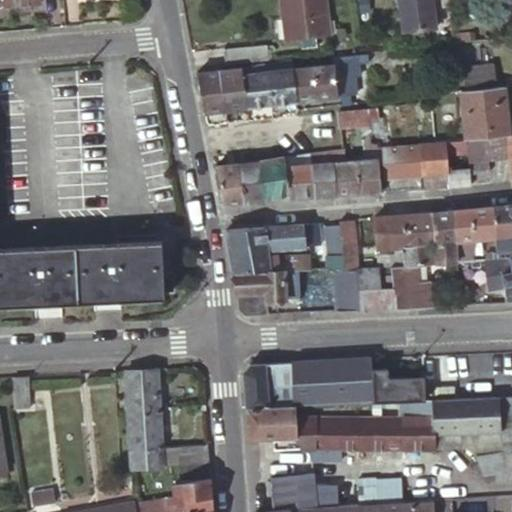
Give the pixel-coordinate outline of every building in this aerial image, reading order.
[(321,0),(279,0),(284,41),(297,39),(298,48),(314,47),(313,37),(326,36),(321,0)] [(397,0),(400,32),(431,30),(429,0),(397,0)] [(264,45),(219,49),(221,65),(265,60),(264,45)] [(292,70),(296,102),(312,100),(355,96),(353,77),(359,77),(358,61),(353,61),(352,56),(332,58),(333,66),(292,70)] [(291,61),(277,63),(278,67),(277,67),(277,72),(281,71),(283,87),(269,89),(271,105),(289,103),(295,102),(296,102),(292,70),(291,61)] [(278,67),(277,63),(264,65),(241,68),(246,108),(249,108),(267,106),(271,105),(269,89),(283,87),(281,71),(277,72),(277,67),(278,67)] [(495,67),(465,70),(467,89),(497,86),(495,67)] [(246,108),(241,68),(219,71),(224,111),(244,109),(246,108)] [(195,73),(203,114),(224,111),(219,71),(195,73)] [(504,87),(460,92),(465,140),(504,137),(508,136),(504,87)] [(394,107),(366,110),(367,119),(395,116),(394,107)] [(338,128),(339,128),(367,125),(367,119),(366,110),(337,113),(338,128)] [(396,147),(396,135),(368,137),(370,159),(376,159),(382,158),(382,149),(396,147)] [(507,158),(504,137),(465,141),(466,153),(467,169),(467,174),(488,172),(486,160),(507,158)] [(419,175),(418,145),(417,145),(417,139),(409,140),(410,146),(396,147),(382,149),(382,158),(384,192),(394,191),(393,177),(419,175)] [(465,141),(445,142),(445,155),(466,153),(465,141)] [(448,187),(447,170),(446,170),(445,155),(445,142),(433,144),(418,145),(419,175),(420,189),(448,187)] [(341,150),(308,155),(309,165),(330,163),(342,162),(341,150)] [(308,155),(283,158),(286,198),(295,197),(312,197),(309,165),(308,155)] [(258,162),(263,201),(276,199),(286,198),(283,158),(258,162)] [(370,159),(342,162),(330,163),(333,195),(333,197),(362,194),(379,193),(376,159),(370,159)] [(258,162),(235,165),(241,203),(260,201),(263,201),(258,162)] [(330,163),(309,165),(312,197),(333,195),(330,163)] [(235,165),(213,167),(221,206),(230,205),(241,203),(235,165)] [(468,185),(467,174),(467,169),(447,170),(448,187),(452,187),(468,185)] [(511,250),(511,204),(492,206),(496,238),(498,252),(498,253),(511,250)] [(472,240),(496,238),(492,206),(453,210),(456,262),(473,261),(472,240)] [(434,263),(456,262),(453,210),(431,212),(433,240),(434,263)] [(433,240),(431,212),(403,214),(404,242),(431,241),(433,240)] [(404,246),(404,242),(403,214),(373,216),(376,245),(376,247),(394,247),(404,246)] [(356,242),(354,219),(339,220),(341,241),(341,243),(349,243),(356,242)] [(320,244),(319,222),(302,224),(304,245),(320,244)] [(234,274),(273,272),(272,255),(283,254),(282,248),(301,247),(301,249),(304,249),(304,245),(302,224),(225,229),(234,274)] [(0,299),(163,293),(160,236),(0,242),(0,299)] [(341,248),(341,243),(341,241),(326,241),(326,250),(330,254),(342,253),(341,248)] [(393,265),(416,264),(433,263),(431,241),(404,242),(404,246),(394,247),(394,261),(390,261),(390,266),(393,265)] [(490,260),(499,260),(498,253),(498,252),(489,253),(490,260)] [(309,255),(310,270),(337,268),(343,268),(342,253),(330,254),(315,255),(311,255),(309,255)] [(298,271),(310,270),(309,255),(305,256),(285,257),(285,254),(283,254),(272,255),(273,272),(234,274),(236,307),(245,314),(267,313),(266,299),(283,298),(300,298),(298,271)] [(511,259),(499,260),(490,260),(482,260),(487,288),(503,285),(511,283),(511,259)] [(394,280),(395,307),(431,305),(429,277),(416,277),(416,264),(393,265),(394,280)] [(380,266),(358,267),(359,309),(395,307),(394,280),(389,280),(389,288),(381,289),(380,266)] [(337,268),(339,310),(359,309),(358,267),(343,268),(337,268)] [(505,302),(511,301),(511,283),(503,285),(505,302)] [(433,399),(448,398),(447,354),(422,355),(423,375),(424,399),(433,399)] [(371,368),(370,358),(249,364),(243,371),(246,407),(308,404),(361,402),(372,401),(371,368)] [(148,462),(153,462),(179,460),(210,459),(209,442),(163,444),(162,427),(158,366),(126,367),(131,465),(148,465),(148,462)] [(399,400),(424,399),(423,375),(387,376),(387,367),(371,368),(372,401),(399,400)] [(13,375),(14,405),(30,404),(29,374),(13,375)] [(511,478),(511,395),(460,397),(462,445),(476,455),(485,478),(489,481),(510,479),(511,478)] [(448,398),(433,399),(435,446),(462,445),(460,397),(448,398)] [(399,415),(361,417),(363,449),(435,449),(435,446),(433,399),(424,399),(399,400),(399,415)] [(246,407),(249,438),(293,436),(301,449),(310,449),(309,419),(308,404),(246,407)] [(310,449),(311,461),(317,460),(317,449),(340,449),(363,449),(361,417),(309,419),(310,449)] [(163,444),(209,442),(208,426),(162,427),(163,444)] [(317,449),(317,460),(340,461),(340,449),(317,449)] [(135,511),(162,511),(164,511),(168,511),(213,503),(211,467),(210,459),(179,460),(181,481),(172,482),(175,494),(133,501),(135,511)] [(432,500),(451,499),(449,468),(401,471),(403,502),(432,500)] [(326,473),(312,474),(312,488),(326,487),(326,473)] [(289,510),(314,509),(312,488),(312,474),(270,476),(272,511),(289,510)] [(335,492),(336,507),(358,505),(379,504),(377,478),(357,479),(357,490),(335,492)] [(31,489),(34,502),(55,498),(53,485),(31,489)] [(135,511),(133,501),(133,499),(64,511),(135,511)] [(452,511),(452,499),(451,499),(432,500),(432,511),(452,511)] [(432,511),(432,500),(403,502),(379,504),(358,505),(358,511),(432,511)] [(213,511),(213,503),(168,511),(213,511)]
